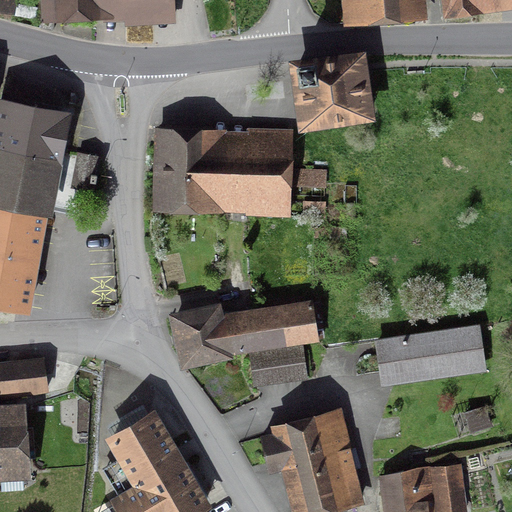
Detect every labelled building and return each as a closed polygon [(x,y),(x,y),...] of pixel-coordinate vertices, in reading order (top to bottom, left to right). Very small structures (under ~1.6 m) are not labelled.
[(46,0),(46,24),(170,23),(169,0),(46,0)] [(348,0),(349,18),(417,15),(416,0),(348,0)] [(511,0),(445,0),(447,12),(511,3),(511,0)] [(299,65),(306,121),(365,114),(358,58),(299,65)] [(0,108),(0,201),(45,209),(71,213),(76,185),(88,187),(93,162),(59,156),(65,119),(0,108)] [(156,205),(282,209),(284,141),(158,137),(156,205)] [(0,306),(28,311),(45,209),(0,201),(0,306)] [(306,340),(301,309),(179,328),(184,358),(306,340)] [(377,349),(382,384),(480,371),(475,336),(377,349)] [(304,346),(251,354),(256,383),(308,375),(304,346)] [(42,361),(0,366),(0,394),(45,388),(42,361)] [(473,428),(491,422),(487,407),(468,412),(473,428)] [(0,414),(0,471),(31,470),(28,413),(0,414)] [(204,511),(208,510),(155,421),(115,445),(155,511),(204,511)] [(275,440),(298,511),(325,511),(346,505),(320,425),(275,440)] [(382,481),(385,511),(429,511),(426,476),(382,481)] [(0,511),(46,511),(46,491),(0,492),(0,511)]
